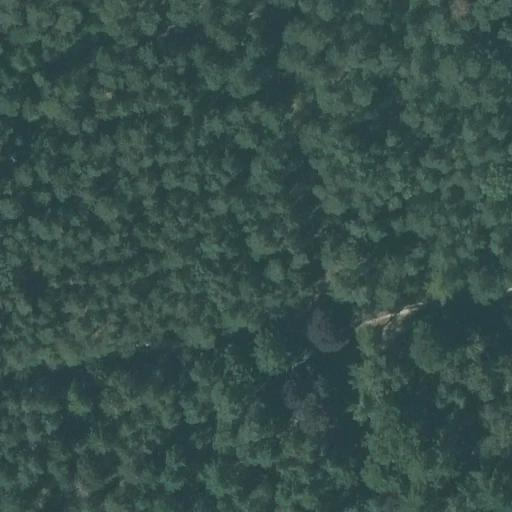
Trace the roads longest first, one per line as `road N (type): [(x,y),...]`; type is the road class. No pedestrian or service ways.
road 1 (track): [(511,291),(335,330),(279,328),(0,373)]
road 2 (track): [(335,330),(364,511)]
